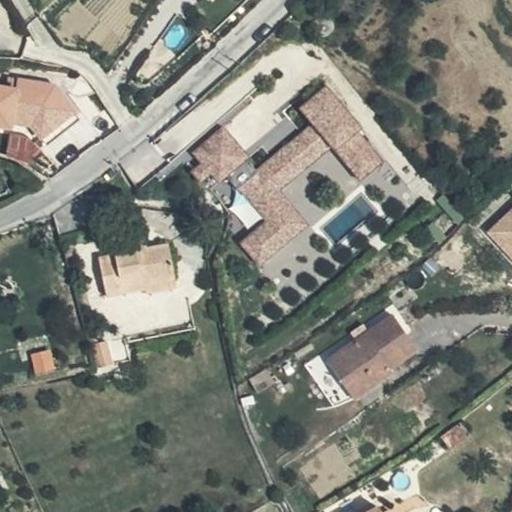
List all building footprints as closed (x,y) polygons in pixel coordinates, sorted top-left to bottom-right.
[(19,86),(0,82),(0,128),(15,131),(16,125),(35,128),(44,143),(80,118),(59,83),(22,75),(19,86)] [(304,134),(290,146),(291,147),(305,134),(319,150),(338,172),(372,142),(355,123),(359,120),(322,79),(296,102),(309,117),(298,127),(304,134)] [(208,172),(216,181),(224,174),(236,186),(237,184),(268,214),(258,224),(263,229),(249,243),(265,259),(295,233),(285,222),(306,202),(286,180),(290,176),(276,160),(291,147),(290,146),(275,159),(269,153),(254,167),(244,155),(246,154),(219,124),(190,151),(198,161),(188,170),(198,181),(208,172)] [(298,127),(284,140),(290,146),(304,134),(298,127)] [(305,134),(291,147),(305,163),(319,150),(305,134)] [(284,140),(269,153),(275,159),(290,146),(284,140)] [(383,154),(372,142),(338,172),(349,184),(383,154)] [(291,147),(276,160),(290,176),(305,163),(291,147)] [(316,213),(306,202),(285,222),(295,233),(316,213)] [(511,212),(510,210),(485,233),(511,262),(511,212)] [(258,224),(244,238),(249,243),(263,229),(258,224)] [(101,257),(106,288),(123,287),(124,293),(144,290),(144,282),(177,278),(172,246),(101,257)] [(393,293),(403,286),(395,274),(384,281),(393,293)] [(178,289),(177,278),(144,282),(144,290),(145,293),(178,289)] [(123,287),(106,288),(107,295),(124,293),(123,287)] [(422,347),(397,312),(330,356),(352,387),(392,361),(395,366),(422,347)] [(109,340),(96,343),(101,364),(114,360),(109,340)] [(57,365),(52,347),(34,351),(38,370),(57,365)] [(352,387),(357,395),(397,369),(395,366),(392,361),(352,387)] [(269,367),(251,378),(260,391),(277,379),(269,367)] [(462,426),(442,441),(452,453),(471,439),(462,426)]
